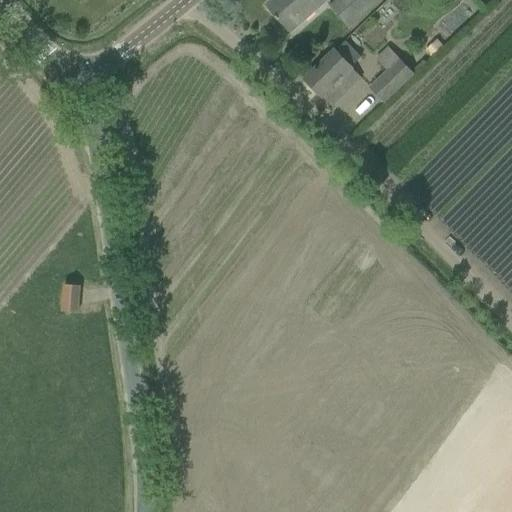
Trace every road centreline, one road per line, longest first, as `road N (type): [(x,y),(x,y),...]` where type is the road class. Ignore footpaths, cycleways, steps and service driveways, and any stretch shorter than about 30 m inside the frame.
road 1 (unknown): [(168,16),(259,82),(511,339)]
road 2 (unclassified): [(144,511),(146,478),(77,81)]
road 3 (unclassified): [(77,81),(189,0)]
